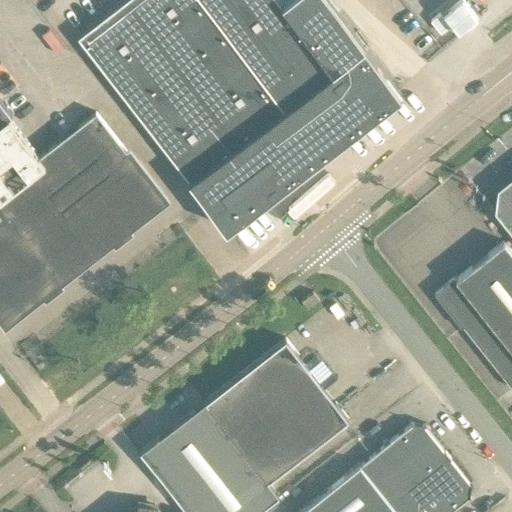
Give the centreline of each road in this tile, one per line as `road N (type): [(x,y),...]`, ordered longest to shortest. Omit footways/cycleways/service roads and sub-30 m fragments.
road 1 (unclassified): [(0,486),(325,231)]
road 2 (unclassified): [(511,460),(325,231)]
road 3 (unclassified): [(325,231),(511,76)]
